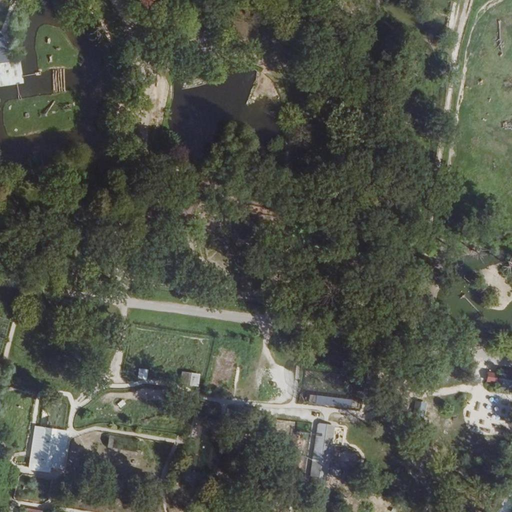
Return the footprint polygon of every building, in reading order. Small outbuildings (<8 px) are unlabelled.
[(15,60),(0,62),(0,86),(20,84),(15,60)] [(148,379),(148,368),(139,368),(138,378),(148,379)] [(489,371),(486,382),(511,388),(511,369),(506,368),(505,374),(489,371)] [(200,381),(200,372),(182,373),(183,382),(200,381)] [(352,406),(353,396),(309,395),(308,405),(352,406)] [(317,422),(310,475),(328,477),(335,424),(317,422)] [(34,425),(30,466),(17,465),(17,470),(50,473),(50,468),(65,469),(69,429),(34,425)] [(340,474),(340,464),(331,464),(330,474),(340,474)]
